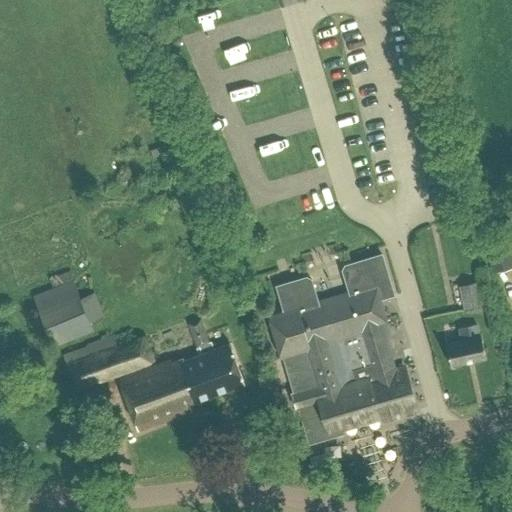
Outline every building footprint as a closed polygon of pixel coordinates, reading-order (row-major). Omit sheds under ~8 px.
[(511,266),(511,249),(509,238),(484,244),(491,272),(511,266)] [(346,433),(344,424),(379,414),(382,423),(417,412),(405,368),(397,370),(395,362),(383,323),(387,322),(380,299),(378,291),(392,287),(383,255),(346,265),(343,270),(350,294),(317,303),(310,280),(306,277),(279,285),(287,312),(271,316),(283,358),(286,357),(296,392),(294,393),(299,409),(301,408),(311,443),(346,433)] [(81,298),(74,280),(34,296),(54,345),(93,329),(89,319),(104,313),(95,292),(81,298)] [(210,342),(201,318),(187,323),(196,347),(210,342)] [(458,328),(461,341),(446,344),(450,366),(486,358),(481,336),(479,337),(476,324),(458,328)] [(153,363),(143,335),(116,345),(113,336),(64,353),(77,389),(153,363)] [(246,384),(232,345),(173,367),(171,362),(120,381),(139,433),(193,413),(190,404),(246,384)]
